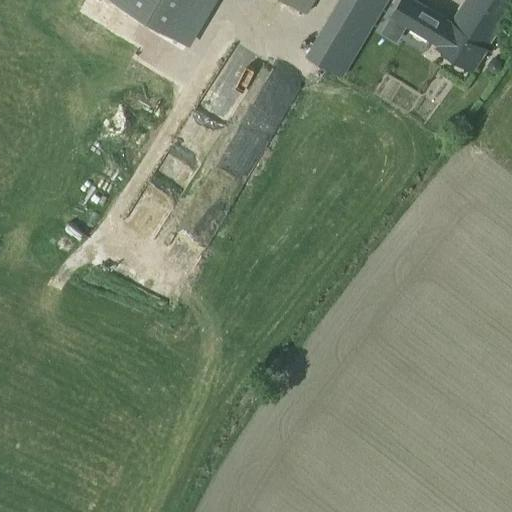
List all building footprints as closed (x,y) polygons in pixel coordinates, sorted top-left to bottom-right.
[(280,0),(305,15),(313,0),(280,0)] [(511,0),(467,0),(451,26),(442,21),(445,16),(418,0),(403,0),(394,14),(398,17),(401,13),(433,33),(431,37),(440,43),(438,47),(474,70),(487,51),(488,49),(487,49),(511,9),(511,0)] [(228,43),(201,93),(225,106),(252,55),(228,43)] [(501,68),(500,63),(496,60),(491,61),(488,65),(489,70),(493,73),(498,72),(501,68)] [(365,95),(415,121),(428,98),(433,100),(442,82),(428,74),(420,88),(380,67),(365,95)] [(195,105),(192,121),(213,126),(217,110),(195,105)] [(167,297),(162,310),(173,314),(178,302),(167,297)]
